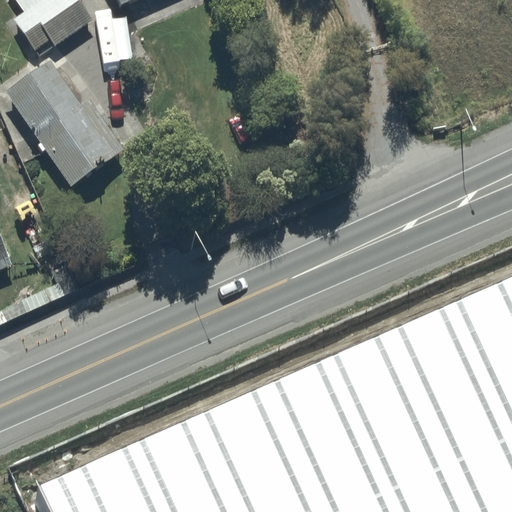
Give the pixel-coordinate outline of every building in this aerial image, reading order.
[(54,54),(92,27),(72,0),(10,0),(24,19),(12,28),(34,59),(50,48),(54,54)] [(145,0),(119,0),(124,10),(145,0)] [(50,70),(5,101),(41,152),(37,154),(42,162),(46,159),(72,197),(126,160),(89,108),(80,114),(50,70)] [(0,243),(0,278),(13,273),(0,243)] [(511,511),(511,283),(38,490),(47,511),(511,511)]
